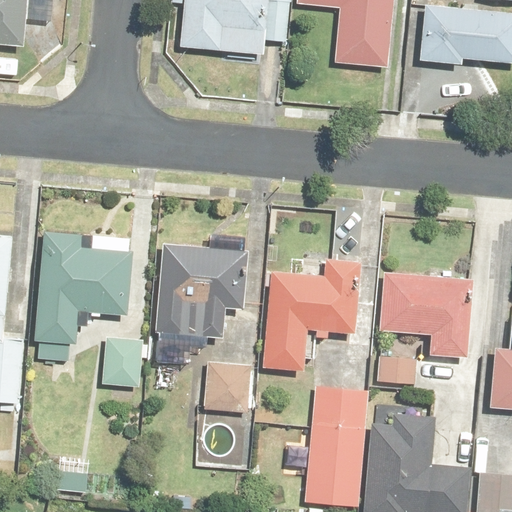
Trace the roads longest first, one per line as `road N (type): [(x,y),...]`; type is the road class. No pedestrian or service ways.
road 1 (residential): [(511,175),(107,139)]
road 2 (residential): [(107,139),(120,0)]
